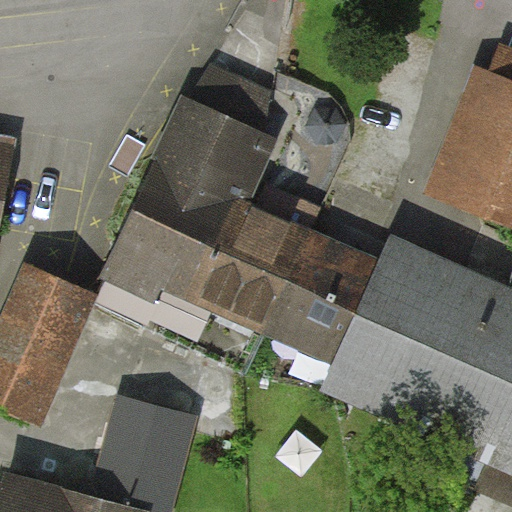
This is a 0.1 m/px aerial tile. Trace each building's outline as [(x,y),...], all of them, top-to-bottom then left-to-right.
[(511,70),(482,60),(430,186),(511,218),(511,70)] [(286,134),(189,89),(103,274),(163,301),(169,286),(207,303),(331,360),(380,254),(256,197),(286,134)] [(0,251),(1,251),(24,129),(0,124),(0,251)] [(511,280),(393,226),(380,254),(331,360),(320,383),(511,471),(511,280)] [(45,260),(0,358),(0,400),(40,419),(101,286),(45,260)] [(103,488),(11,465),(0,507),(0,511),(185,511),(206,432),(123,411),(103,488)]
